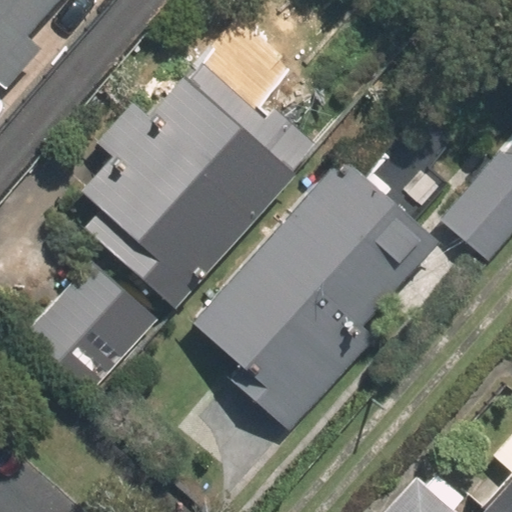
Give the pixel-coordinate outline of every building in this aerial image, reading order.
[(0,0),(0,83),(33,42),(20,31),(46,0),(0,0)] [(141,111),(126,98),(88,140),(102,153),(73,185),(93,202),(71,226),(164,309),(308,148),(267,111),(287,90),(217,27),(141,111)] [(511,226),(511,162),(493,145),(429,215),(481,262),(511,226)] [(426,241),(329,156),(183,323),(251,382),(242,391),(285,429),(413,284),(399,273),(426,241)] [(152,317),(86,258),(21,331),(87,390),(152,317)] [(511,511),(511,428),(488,456),(505,472),(469,511),(456,511),(449,505),(456,497),(420,464),(377,511),(511,511)]
